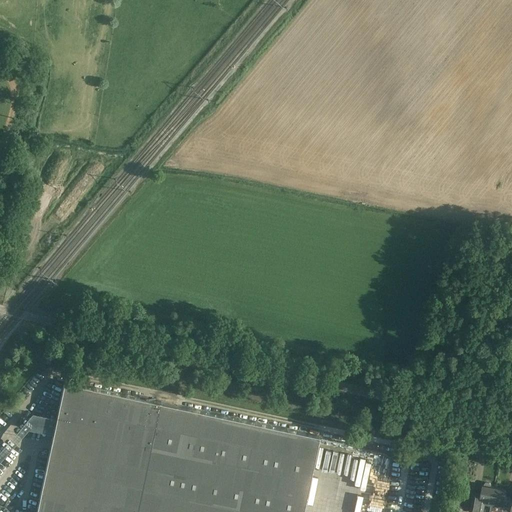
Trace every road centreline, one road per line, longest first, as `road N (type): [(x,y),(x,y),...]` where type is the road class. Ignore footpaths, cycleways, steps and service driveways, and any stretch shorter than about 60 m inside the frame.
road 1 (unclassified): [(511,422),(0,309)]
road 2 (unknown): [(17,433),(43,391),(61,382),(405,442)]
